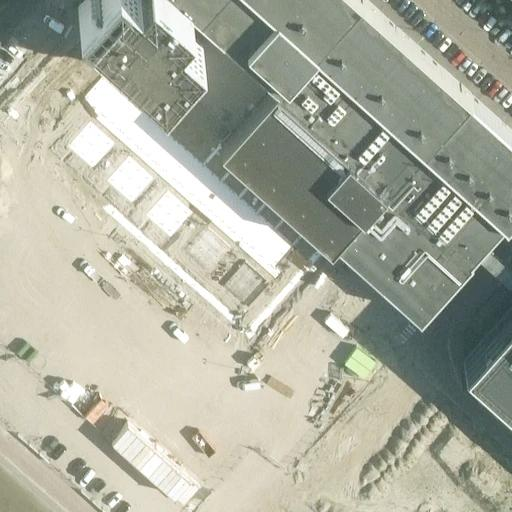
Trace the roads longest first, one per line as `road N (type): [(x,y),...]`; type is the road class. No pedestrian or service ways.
road 1 (unclassified): [(26,4),(418,352)]
road 2 (unclassified): [(418,352),(511,245)]
road 3 (unclassified): [(418,352),(511,440)]
road 4 (unclassified): [(417,0),(511,83)]
